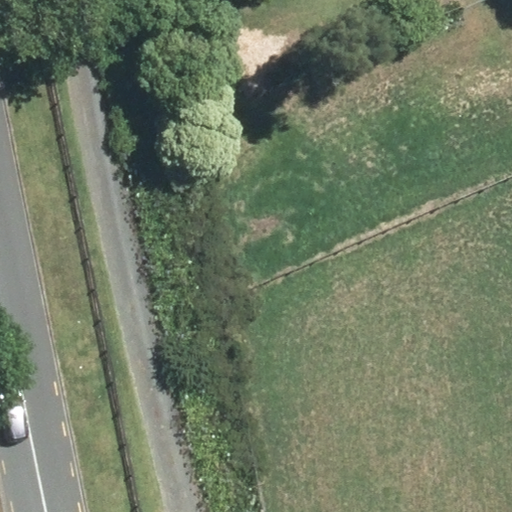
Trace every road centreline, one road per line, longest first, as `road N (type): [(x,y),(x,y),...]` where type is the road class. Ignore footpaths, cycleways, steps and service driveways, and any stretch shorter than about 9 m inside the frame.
road 1 (track): [(86,0),(183,511)]
road 2 (residential): [(0,264),(48,511)]
